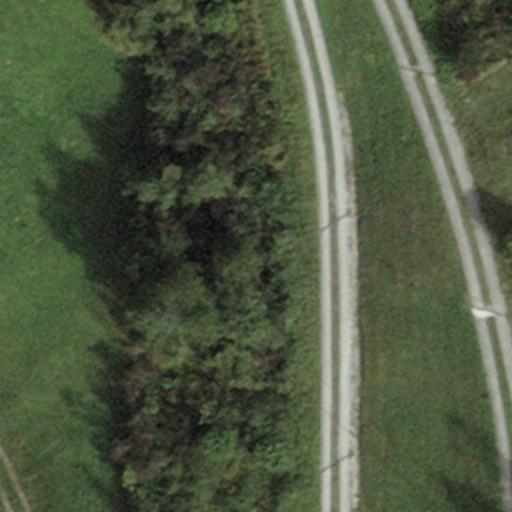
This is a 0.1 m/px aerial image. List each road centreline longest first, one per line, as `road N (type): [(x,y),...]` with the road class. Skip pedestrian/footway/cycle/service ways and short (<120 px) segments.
road 1 (track): [(305,0),(335,102),(342,354),(334,511)]
road 2 (unclassified): [(511,370),(469,193),(400,0)]
